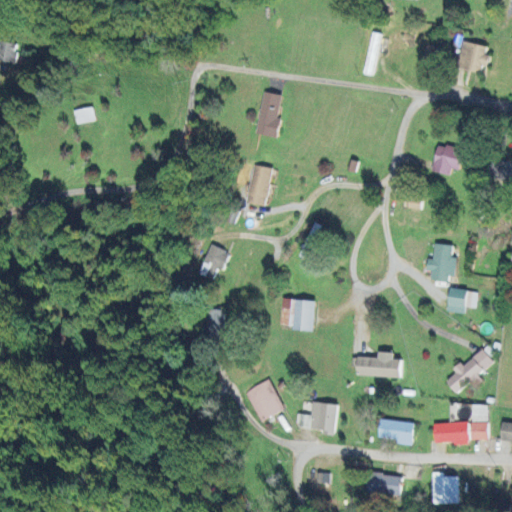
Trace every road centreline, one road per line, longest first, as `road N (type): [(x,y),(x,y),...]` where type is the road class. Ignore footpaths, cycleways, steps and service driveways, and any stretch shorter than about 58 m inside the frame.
road 1 (residential): [(511,101),(200,58),(188,76),(179,155),(163,188),(0,224)]
road 2 (residential): [(299,447),(511,459)]
road 3 (residential): [(392,186),(314,194),(260,254)]
road 4 (residential): [(388,260),(378,223),(349,262),(361,285),(378,285),(388,260)]
